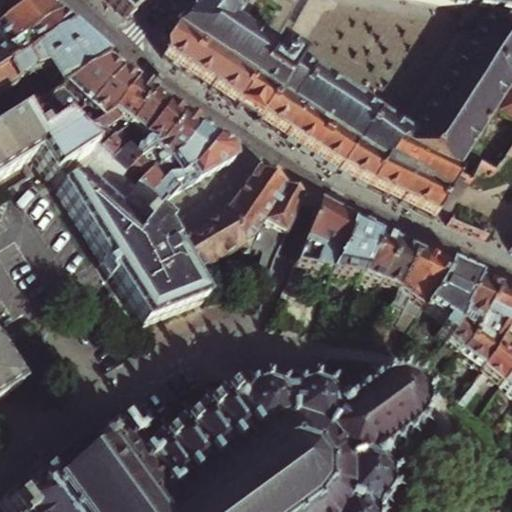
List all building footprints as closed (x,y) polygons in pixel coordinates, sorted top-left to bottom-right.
[(0,0),(0,47),(5,54),(15,48),(57,22),(49,14),(34,0),(0,0)] [(104,0),(115,10),(125,20),(146,0),(104,0)] [(227,30),(233,23),(245,0),(198,0),(170,30),(171,31),(170,32),(198,50),(213,27),(227,30)] [(511,0),(458,0),(457,6),(481,11),(511,17),(511,0)] [(481,11),(457,6),(454,22),(473,26),(481,11)] [(406,151),(457,176),(491,116),(505,90),(511,77),(511,17),(481,11),(473,26),(409,139),(412,142),(406,151)] [(23,61),(69,33),(65,29),(57,22),(15,48),(23,61)] [(412,142),(409,139),(298,66),(283,89),(259,74),(275,50),(233,23),(227,30),(213,27),(198,50),(349,150),(382,168),(400,148),(406,151),(412,142)] [(401,204),(433,219),(445,198),(382,168),(349,150),(198,50),(170,32),(160,47),(162,58),(176,67),(184,73),(200,83),(225,99),(249,114),(275,132),(300,148),(320,162),(339,174),(358,183),(401,204)] [(62,92),(103,65),(95,58),(69,33),(23,61),(0,75),(0,102),(16,93),(13,88),(42,70),(58,94),(62,92)] [(15,48),(5,54),(0,57),(0,75),(23,61),(15,48)] [(284,57),(275,50),(259,74),(283,89),(298,66),(284,57)] [(84,114),(118,76),(113,72),(103,65),(62,92),(80,109),(84,114)] [(106,115),(133,87),(128,83),(118,76),(84,114),(80,109),(75,114),(71,111),(58,126),(73,139),(106,115)] [(127,124),(150,99),(145,96),(133,87),(106,115),(73,139),(89,153),(90,153),(91,155),(105,139),(101,136),(108,129),(113,133),(125,126),(127,124)] [(511,93),(505,90),(491,116),(511,126),(511,146),(509,152),(511,153),(511,93)] [(64,111),(51,99),(37,108),(55,131),(58,126),(71,111),(68,107),(64,111)] [(139,135),(163,108),(159,105),(150,99),(127,124),(139,135)] [(0,174),(32,155),(46,178),(72,163),(89,153),(73,139),(58,126),(55,131),(37,108),(0,131),(0,174)] [(151,149),(178,119),(173,115),(163,108),(139,135),(138,137),(151,149)] [(160,165),(194,130),(187,125),(178,119),(151,149),(147,154),(160,165)] [(139,135),(127,124),(125,126),(113,133),(112,134),(116,137),(113,140),(123,150),(138,137),(139,135)] [(183,171),(212,143),(206,139),(194,130),(160,165),(172,176),(183,171)] [(120,152),(123,150),(113,140),(116,137),(112,134),(107,137),(105,139),(91,155),(104,168),(120,152)] [(151,149),(138,137),(123,150),(120,152),(133,164),(147,154),(151,149)] [(229,166),(228,155),(223,151),(212,143),(183,171),(172,176),(164,180),(157,187),(140,203),(154,217),(162,210),(170,197),(229,166)] [(457,176),(406,151),(400,148),(382,168),(445,198),(451,188),(457,176)] [(115,179),(133,164),(120,152),(104,168),(115,179)] [(141,234),(151,221),(154,217),(140,203),(125,189),(115,179),(104,168),(91,155),(90,153),(89,153),(72,163),(78,172),(90,166),(141,219),(134,228),(141,234)] [(141,175),(143,174),(133,164),(115,179),(125,189),(141,175)] [(172,176),(160,165),(143,174),(157,187),(164,180),(172,176)] [(78,172),(52,187),(104,272),(122,302),(140,332),(201,307),(187,281),(169,251),(164,243),(165,242),(161,236),(164,231),(151,221),(141,234),(134,228),(78,172)] [(266,180),(255,172),(232,205),(222,218),(242,252),(247,260),(252,261),(251,266),(258,279),(267,279),(272,265),(300,203),(282,191),(266,180)] [(140,203),(157,187),(143,174),(141,175),(125,189),(140,203)] [(336,224),(314,212),(293,273),(324,282),(350,231),(336,224)] [(242,252),(222,218),(203,230),(182,243),(169,251),(187,281),(206,271),(209,275),(214,272),(212,268),(219,264),(229,285),(235,282),(242,252)] [(349,305),(376,244),(368,240),(350,231),(324,282),(321,294),(335,300),(349,305)] [(364,316),(393,253),(387,249),(376,244),(349,305),(364,316)] [(364,316),(379,328),(412,262),(404,258),(393,253),(364,316)] [(405,314),(433,271),(424,267),(412,262),(379,328),(385,333),(391,338),(405,314)] [(391,338),(406,349),(419,325),(445,276),(441,275),(433,271),(405,314),(391,338)] [(440,340),(431,357),(441,365),(446,357),(459,330),(457,328),(476,290),(465,286),(445,276),(419,325),(440,340)] [(446,357),(461,366),(495,299),(489,296),(476,290),(457,328),(459,330),(446,357)] [(461,366),(484,379),(511,328),(511,306),(495,299),(461,366)] [(511,328),(484,379),(503,392),(511,378),(511,328)] [(0,401),(18,390),(3,367),(0,361),(0,401)] [(511,378),(503,392),(511,399),(511,378)] [(381,511),(382,511),(383,511),(388,511),(390,507),(384,506),(384,495),(390,495),(390,487),(381,488),(377,481),(383,473),(379,467),(386,462),(390,468),(395,464),(391,458),(397,454),(401,460),(408,456),(403,449),(411,444),(415,449),(420,445),(415,439),(420,431),(426,432),(427,427),(421,425),(420,415),(426,413),(424,407),(417,409),(411,401),(415,396),(411,392),(407,397),(398,393),(399,388),(394,387),(393,392),(384,394),(379,387),(375,390),(379,396),(370,401),(366,395),(360,399),(365,405),(358,410),(354,403),(348,407),(353,414),(345,419),(342,414),(329,413),(323,405),(326,401),(322,398),(318,403),(310,400),(311,393),(304,392),(304,399),(296,403),(291,396),(287,399),(288,401),(288,405),(279,404),(280,399),(276,397),(273,402),(262,397),(262,391),(256,391),(256,398),(247,401),(243,395),(238,399),(242,404),(235,409),(232,406),(230,407),(229,406),(227,406),(226,407),(225,407),(224,410),(214,396),(209,400),(217,411),(203,421),(195,410),(189,414),(197,425),(181,436),(174,425),(167,429),(175,440),(160,451),(152,440),(146,444),(154,455),(139,465),(129,451),(141,443),(137,436),(125,444),(110,423),(101,429),(109,441),(94,452),(83,436),(74,443),(79,449),(36,478),(32,473),(23,479),(34,495),(15,508),(6,495),(0,499),(0,503),(6,511),(381,511)]
